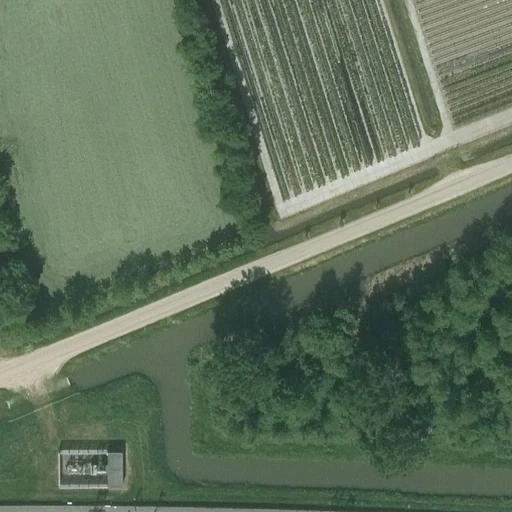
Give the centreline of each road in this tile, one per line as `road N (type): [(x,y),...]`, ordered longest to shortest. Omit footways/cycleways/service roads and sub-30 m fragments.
road 1 (unclassified): [(511,163),(0,376)]
road 2 (track): [(25,365),(57,437),(99,437)]
